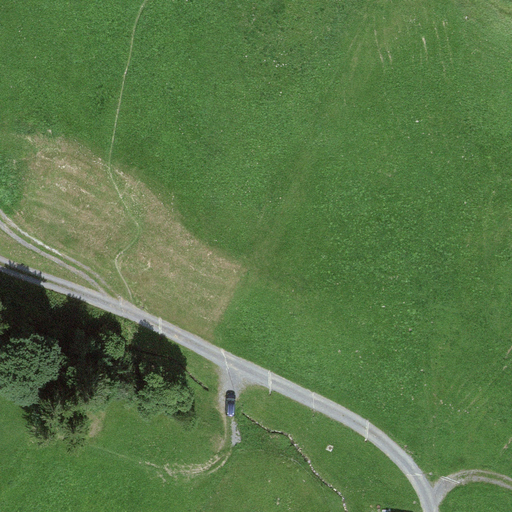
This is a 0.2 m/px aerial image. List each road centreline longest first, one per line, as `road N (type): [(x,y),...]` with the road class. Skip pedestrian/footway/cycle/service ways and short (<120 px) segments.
road 1 (track): [(428,511),(425,483),(370,422),(119,301)]
road 2 (track): [(119,301),(94,268),(0,203)]
road 3 (track): [(119,301),(0,257)]
